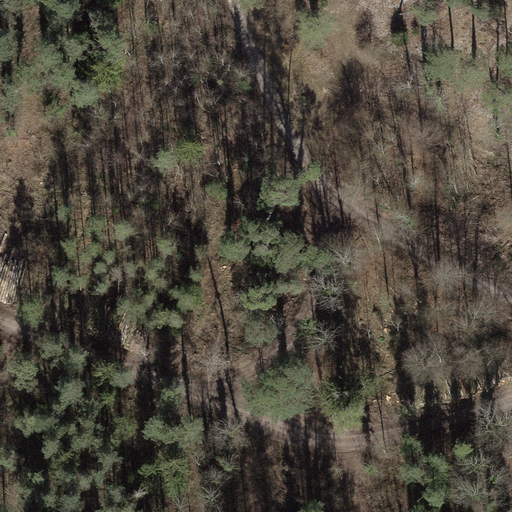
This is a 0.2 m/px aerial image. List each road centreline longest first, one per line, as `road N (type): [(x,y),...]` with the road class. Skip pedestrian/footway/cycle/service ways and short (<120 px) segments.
road 1 (track): [(0,322),(325,442),(403,434),(511,401)]
road 2 (track): [(511,298),(360,218),(322,185),(281,119),(230,0)]
road 3 (track): [(322,185),(327,257),(302,330),(245,371),(179,390)]
